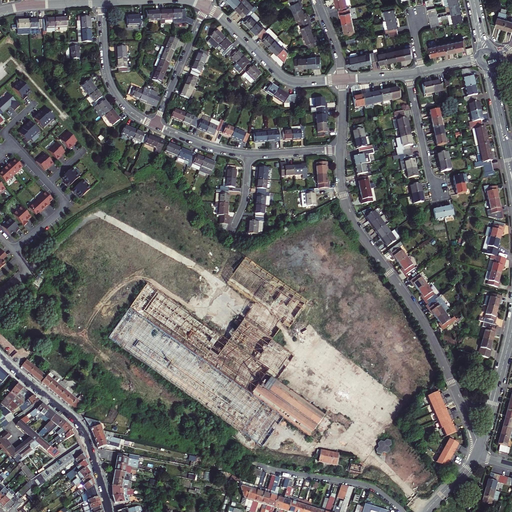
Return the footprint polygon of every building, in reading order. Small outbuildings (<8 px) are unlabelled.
[(241,0),(234,7),(240,12),(241,13),(244,15),(250,9),(252,6),(245,0),(241,0)] [(292,13),(301,9),(299,3),(297,0),(288,0),(287,1),(292,13)] [(345,0),(334,0),(336,4),(337,8),(339,8),(340,11),(347,10),(345,0)] [(461,9),(460,4),(450,6),(452,14),(462,12),(461,9)] [(392,6),(384,8),(386,21),(396,19),(395,14),(394,10),(393,10),(392,6)] [(250,9),(244,15),(247,18),(243,22),(246,25),(250,28),(256,22),(249,15),(253,12),(250,9)] [(301,9),(292,13),(297,24),(308,19),(306,16),(304,17),(303,13),(301,9)] [(341,19),(342,23),(352,21),(349,9),(347,10),(340,11),(339,12),(340,17),(341,17),(341,19)] [(194,21),(185,18),(185,11),(181,11),(181,10),(178,11),(172,11),(172,20),(173,24),(185,23),(191,26),(194,21)] [(148,21),(160,21),(160,12),(160,11),(153,12),(147,12),(148,21)] [(160,21),(172,20),(172,11),(166,11),(164,11),(164,12),(160,12),(160,21)] [(505,28),(507,18),(508,13),(500,11),(496,25),(501,27),(505,28)] [(462,12),(452,14),(449,15),(451,24),(464,22),(463,17),(462,12)] [(90,17),(78,18),(79,22),(82,22),(82,31),(91,30),(91,25),(90,21),(90,17)] [(144,27),(144,18),(140,19),(140,18),(138,18),(127,19),(127,28),(144,27)] [(43,21),(43,29),(55,28),(55,19),(50,20),(46,20),(46,21),(43,21)] [(55,19),(55,28),(68,28),(67,19),(60,19),(55,19)] [(302,36),(311,32),(309,27),(307,24),(309,23),(308,19),(297,24),(302,36)] [(396,19),(386,21),(388,29),(384,30),(385,34),(389,33),(397,32),(397,28),(398,27),(398,24),(396,19)] [(31,35),(30,21),(23,22),(17,22),(18,27),(18,30),(18,31),(22,31),(22,36),(31,35)] [(43,29),(43,21),(39,21),(36,21),(30,21),(31,35),(43,34),(43,29)] [(354,33),(352,21),(342,23),(343,27),(344,29),(342,30),(343,36),(354,33)] [(256,22),(250,28),(254,32),(256,34),(257,34),(259,36),(265,30),(256,22)] [(91,30),(82,31),(83,43),(91,42),(91,35),(91,30)] [(265,30),(259,36),(262,39),(261,39),(263,41),(268,46),(274,39),(265,30)] [(218,34),(215,31),(209,37),(211,38),(207,42),(215,49),(216,48),(224,39),(221,36),(218,33),(218,34)] [(307,49),(318,44),(316,39),(314,40),(313,36),(311,32),(302,36),(307,49)] [(178,47),(181,41),(179,40),(173,37),(168,49),(176,52),(178,47)] [(274,39),(268,46),(272,50),(285,62),(288,53),(280,45),(283,43),(277,37),(274,39)] [(228,43),(224,39),(216,48),(222,54),(221,54),(224,57),(227,55),(233,49),(230,46),(230,45),(228,43)] [(454,41),(456,51),(461,50),(465,49),(463,40),(454,41)] [(456,51),(454,41),(446,43),(448,53),(452,52),(456,51)] [(78,47),(78,43),(68,44),(65,44),(65,48),(70,47),(71,60),(80,60),(79,52),(79,47),(78,47)] [(444,53),(448,53),(446,43),(438,45),(440,54),(444,53)] [(440,54),(438,45),(429,47),(431,56),(435,55),(440,54)] [(117,60),(126,59),(125,47),(116,48),(117,54),(117,60)] [(411,47),(395,50),(397,60),(404,59),(405,58),(413,56),(411,47)] [(163,61),(170,64),(172,60),(173,61),(174,58),(176,52),(168,49),(163,61)] [(235,51),(233,49),(227,55),(236,64),(242,57),(238,53),(236,51),(235,51)] [(207,52),(200,50),(198,53),(197,53),(196,56),(194,61),(202,64),(207,52)] [(386,52),(389,62),(393,61),(397,60),(395,50),(386,52)] [(357,66),(360,66),(358,56),(357,52),(351,54),(349,56),(346,57),(348,66),(351,65),(352,67),(357,66)] [(377,52),(373,53),(375,61),(379,60),(380,64),(383,63),(389,62),(386,52),(378,54),(377,52)] [(368,62),(371,62),(370,54),(358,56),(360,66),(366,64),(369,64),(368,62)] [(246,61),(242,57),(236,64),(244,73),(251,67),(248,64),(248,63),(246,61)] [(319,57),(307,58),(307,67),(313,67),(316,66),(317,69),(320,68),(319,57)] [(307,67),(307,58),(294,59),(295,70),(299,70),(299,68),(303,68),(307,67)] [(118,72),(127,72),(126,59),(117,60),(117,66),(118,69),(118,72)] [(158,72),(166,76),(168,71),(170,67),(169,67),(170,64),(163,61),(158,72)] [(202,64),(194,61),(192,66),(190,69),(191,69),(190,73),(197,76),(202,64)] [(255,71),(251,66),(251,67),(244,73),(253,81),(259,75),(255,71)] [(471,78),(469,69),(461,71),(464,88),(475,86),(474,81),(473,77),(471,78)] [(166,76),(158,72),(153,84),(160,87),(162,83),(163,84),(164,81),(166,76)] [(197,76),(190,73),(188,77),(188,76),(186,79),(184,84),(192,87),(196,79),(199,81),(201,78),(197,76)] [(90,96),(97,91),(93,86),(92,84),(94,82),(91,79),(82,86),(90,96)] [(31,92),(21,81),(13,88),(24,100),(25,99),(28,97),(27,96),(31,92)] [(259,87),(273,97),(278,89),(270,84),(267,82),(266,83),(263,81),(259,87)] [(430,84),(433,94),(442,92),(439,82),(435,83),(430,84)] [(192,87),(184,84),(182,90),(180,95),(188,99),(192,87)] [(425,85),(421,86),(424,96),(433,94),(430,84),(425,85)] [(464,88),(467,101),(476,99),(475,95),(477,95),(476,92),(475,86),(464,88)] [(131,87),(128,94),(131,96),(133,97),(139,100),(142,92),(131,87)] [(156,93),(144,88),(142,92),(139,100),(145,102),(148,103),(151,104),(155,96),(156,93)] [(284,94),(278,89),(273,97),(283,103),(296,102),(296,95),(288,96),(284,94)] [(388,92),(390,102),(399,100),(397,90),(392,91),(388,92)] [(101,95),(97,91),(90,96),(98,106),(104,101),(102,98),(103,98),(101,95)] [(381,104),(390,102),(388,92),(383,93),(379,94),(381,104)] [(9,94),(0,101),(0,110),(2,112),(10,105),(14,110),(16,108),(19,105),(9,94)] [(381,104),(379,94),(375,95),(371,96),(373,106),(381,104)] [(160,98),(155,96),(151,104),(157,107),(160,98)] [(364,108),(373,106),(371,96),(366,97),(362,98),(364,108)] [(322,107),(322,104),(322,98),(313,99),(314,112),(325,111),(324,107),(322,107)] [(364,108),(362,98),(357,99),(353,100),(355,110),(364,108)] [(467,101),(470,114),(480,112),(479,105),(478,103),(477,103),(476,99),(467,101)] [(106,116),(113,110),(108,104),(107,103),(107,104),(104,101),(98,106),(96,108),(103,118),(106,116)] [(38,114),(34,117),(43,128),(54,117),(46,108),(42,112),(41,111),(38,114)] [(106,116),(114,126),(121,120),(116,115),(113,110),(106,116)] [(177,121),(182,123),(186,115),(174,110),(171,118),(177,121)] [(430,116),(431,121),(440,118),(439,110),(429,112),(430,116)] [(314,112),(315,124),(323,124),(323,118),(323,115),(325,115),(325,111),(314,112)] [(405,119),(403,112),(394,115),(397,130),(408,127),(407,122),(406,118),(405,119)] [(482,118),(480,112),(470,114),(473,126),(481,124),(481,121),(482,121),(482,118)] [(186,115),(182,123),(187,125),(190,126),(190,125),(194,127),(197,120),(186,115)] [(199,115),(197,120),(194,127),(198,128),(197,129),(199,130),(205,132),(209,124),(210,120),(199,115)] [(440,118),(431,121),(432,125),(433,129),(442,127),(440,118)] [(39,131),(30,121),(22,128),(23,129),(21,131),(19,133),(27,142),(39,131)] [(216,128),(209,124),(205,132),(209,134),(213,136),(215,130),(219,132),(222,124),(218,123),(216,128)] [(230,137),(234,129),(222,124),(219,132),(223,133),(222,134),(223,134),(230,137)] [(323,124),(315,124),(315,137),(326,137),(326,132),(324,133),(324,128),(323,124)] [(482,128),(481,124),(473,126),(474,130),(475,130),(477,138),(486,136),(485,130),(485,128),(482,128)] [(133,139),(137,131),(131,128),(125,126),(122,135),(133,139)] [(290,132),(291,140),(297,140),(299,139),(303,138),(303,126),(290,127),(290,132)] [(354,136),(355,141),(365,139),(363,127),(354,129),(355,132),(354,132),(354,136)] [(397,130),(399,139),(410,136),(409,132),(408,127),(397,130)] [(442,127),(433,129),(433,133),(434,137),(444,135),(442,127)] [(234,129),(230,137),(237,140),(242,142),(245,134),(234,129)] [(137,131),(133,139),(145,144),(148,136),(145,135),(145,134),(143,133),(137,131)] [(68,132),(60,140),(69,150),(72,146),(74,145),(77,141),(68,132)] [(291,140),(290,132),(281,132),(278,133),(278,140),(282,140),(282,141),(284,141),(291,140)] [(266,142),(265,133),(252,134),(253,143),(258,142),(266,142)] [(278,140),(278,133),(265,133),(266,142),(272,141),(275,141),(278,140)] [(446,144),(444,135),(434,137),(435,141),(436,146),(446,144)] [(148,136),(145,144),(151,147),(149,153),(154,155),(155,152),(160,153),(165,142),(157,139),(149,136),(148,136)] [(399,139),(402,151),(410,149),(410,146),(412,145),(412,141),(410,136),(399,139)] [(477,138),(479,146),(488,144),(487,140),(486,136),(477,138)] [(368,151),(365,139),(355,141),(356,146),(357,150),(359,150),(360,153),(368,151)] [(56,143),(48,150),(57,161),(61,157),(62,156),(65,152),(56,143)] [(178,156),(181,148),(175,146),(173,145),(173,146),(169,144),(166,151),(178,156)] [(479,146),(480,154),(490,152),(489,148),(488,144),(479,146)] [(181,148),(178,156),(189,161),(193,154),(193,153),(187,151),(181,148)] [(356,162),(357,167),(367,165),(371,164),(369,156),(375,155),(374,150),(368,151),(360,153),(361,157),(355,158),(356,162)] [(447,152),(437,154),(438,158),(439,163),(449,161),(447,152)] [(491,157),(490,152),(480,154),(477,155),(480,168),(483,167),(483,166),(491,164),(490,161),(492,161),(491,157)] [(44,154),(36,161),(44,171),(47,168),(48,169),(50,167),(53,164),(44,154)] [(193,154),(189,161),(187,166),(191,168),(192,167),(200,170),(201,167),(204,158),(199,156),(196,155),(193,154)] [(413,160),(412,157),(404,158),(406,170),(416,168),(414,162),(414,160),(413,160)] [(204,158),(201,167),(213,171),(216,163),(210,161),(204,158)] [(22,168),(16,160),(12,163),(12,162),(9,164),(7,167),(14,175),(22,168)] [(449,161),(439,163),(439,167),(440,172),(450,170),(449,161)] [(327,162),(315,163),(316,176),(326,175),(325,170),(325,166),(327,166),(327,162)] [(280,177),(293,176),(292,167),(287,167),(285,167),(285,165),(285,163),(279,164),(280,177)] [(293,176),(306,175),(305,163),(300,164),(301,166),(297,166),(292,167),(293,176)] [(235,165),(225,165),(224,177),(235,178),(235,171),(235,169),(234,169),(235,165)] [(358,173),(359,180),(368,178),(369,177),(367,165),(357,167),(358,173)] [(14,175),(7,167),(3,170),(2,171),(2,172),(0,174),(0,176),(6,183),(14,175)] [(256,180),(265,180),(265,168),(257,167),(256,174),(256,180)] [(80,176),(72,168),(62,177),(65,181),(67,182),(66,184),(68,187),(80,176)] [(417,172),(416,168),(406,170),(408,179),(418,177),(417,172)] [(326,175),(316,176),(317,188),(329,188),(328,183),(326,184),(326,180),(326,175)] [(454,182),(455,186),(464,184),(462,176),(453,178),(454,182)] [(235,178),(224,177),(224,186),(219,186),(218,190),(229,190),(229,187),(234,187),(234,184),(235,178)] [(371,191),(368,178),(359,180),(358,180),(359,186),(360,186),(360,188),(361,193),(371,191)] [(81,198),(91,188),(83,180),(72,191),(75,194),(76,193),(78,195),(81,198)] [(256,192),(264,193),(265,180),(256,180),(256,186),(255,188),(256,188),(256,192)] [(464,184),(455,186),(456,191),(457,195),(466,193),(464,184)] [(419,185),(409,187),(411,195),(421,193),(420,189),(419,185)] [(485,194),(486,202),(496,200),(495,194),(496,194),(495,191),(495,188),(487,189),(486,188),(481,189),(483,194),(485,194)] [(313,189),(305,189),(306,206),(315,205),(314,196),(314,194),(313,194),(313,189)] [(221,193),(220,203),(229,203),(229,197),(229,194),(228,194),(229,190),(218,190),(217,193),(221,193)] [(373,203),(371,191),(361,193),(362,196),(363,199),(362,199),(363,205),(373,203)] [(254,205),(263,205),(264,193),(256,192),(255,196),(255,199),(254,205)] [(38,201),(45,209),(48,206),(50,204),(49,203),(53,200),(46,193),(38,201)] [(422,198),(421,193),(411,195),(413,204),(423,202),(422,198)] [(489,214),(485,215),(485,217),(496,220),(500,220),(499,217),(500,217),(500,216),(499,216),(498,212),(500,212),(499,209),(498,206),(497,206),(496,200),(486,202),(489,214)] [(29,208),(36,216),(39,213),(40,213),(42,212),(45,209),(38,201),(29,208)] [(228,216),(229,203),(220,203),(219,224),(228,225),(229,225),(229,223),(229,217),(230,216),(228,216)] [(254,217),(262,218),(263,205),(254,205),(254,212),(254,214),(254,217)] [(31,218),(22,207),(13,215),(24,227),(27,223),(26,222),(28,220),(31,218)] [(443,209),(445,219),(454,217),(452,207),(448,208),(443,209)] [(445,219),(443,209),(439,209),(434,211),(436,221),(445,219)] [(370,221),(373,225),(381,219),(376,211),(367,218),(370,221)] [(262,218),(254,217),(253,221),(248,221),(248,228),(247,233),(256,234),(257,221),(262,222),(262,218)] [(20,229),(10,219),(2,226),(10,235),(13,233),(13,234),(16,231),(16,232),(18,231),(20,229)] [(381,219),(373,225),(376,229),(379,233),(387,226),(381,219)] [(502,224),(491,221),(487,237),(496,239),(498,233),(499,233),(500,230),(502,224)] [(381,236),(384,239),(392,233),(387,226),(379,233),(381,236)] [(395,230),(392,233),(384,239),(386,243),(389,247),(398,241),(397,240),(400,237),(395,230)] [(495,246),(496,239),(487,237),(482,253),(493,256),(494,251),(496,246),(495,246)] [(399,245),(390,251),(395,258),(396,260),(397,259),(401,264),(409,258),(399,245)] [(207,328),(149,287),(110,342),(240,433),(235,440),(256,455),(261,448),(266,452),(288,421),(320,444),(335,423),(266,375),(269,371),(256,362),(284,323),(289,326),(306,301),(243,256),(225,281),(256,303),(228,342),(223,338),(207,328)] [(503,259),(493,256),(489,272),(498,274),(500,268),(501,269),(501,266),(503,259)] [(416,268),(409,258),(401,264),(404,268),(405,269),(404,270),(407,275),(416,268)] [(498,274),(489,272),(485,284),(496,287),(497,283),(497,281),(496,281),(498,274)] [(420,291),(428,285),(421,275),(412,282),(416,286),(417,286),(417,287),(420,291)] [(430,305),(438,299),(428,285),(420,291),(424,296),(423,297),(425,299),(430,305)] [(488,293),(485,305),(495,308),(496,303),(497,302),(498,302),(500,296),(488,293)] [(371,307),(374,314),(394,303),(391,296),(371,307)] [(439,319),(447,313),(450,310),(440,297),(438,299),(430,305),(428,306),(432,311),(434,314),(435,314),(439,319)] [(494,311),(495,308),(485,305),(481,321),(484,322),(492,324),(495,314),(493,314),(494,311)] [(443,324),(442,324),(446,329),(454,323),(447,313),(439,319),(441,321),(443,324)] [(207,328),(223,338),(226,332),(211,322),(207,328)] [(480,338),(490,340),(492,334),(493,331),(495,325),(492,324),(484,322),(480,338)] [(476,354),(487,356),(488,350),(489,347),(488,346),(490,340),(480,338),(476,354)] [(26,360),(21,367),(42,383),(47,377),(26,360)] [(4,371),(0,367),(0,385),(9,375),(4,371)] [(48,388),(54,381),(47,376),(47,377),(42,383),(48,388)] [(8,390),(10,392),(7,396),(0,404),(0,419),(4,417),(11,412),(20,405),(33,396),(20,385),(14,380),(7,389),(8,390)] [(59,386),(54,381),(48,388),(54,393),(59,386)] [(65,391),(59,386),(54,393),(59,398),(65,391)] [(65,402),(71,395),(65,391),(59,398),(65,402)] [(444,439),(456,434),(453,429),(456,428),(455,425),(452,419),(452,417),(449,418),(447,413),(449,412),(448,410),(445,403),(445,401),(442,402),(440,397),(438,393),(426,398),(444,439)] [(77,400),(71,395),(65,402),(71,407),(77,400)] [(20,405),(23,411),(38,400),(35,398),(33,396),(20,405)] [(37,407),(30,413),(33,418),(40,412),(46,406),(44,404),(42,403),(37,408),(37,407)] [(40,412),(43,415),(49,409),(47,407),(46,406),(40,412)] [(44,420),(48,423),(56,414),(53,412),(49,409),(43,415),(46,417),(44,419),(44,420)] [(4,417),(8,422),(15,417),(11,412),(4,417)] [(56,414),(48,423),(39,433),(42,436),(49,429),(52,432),(55,429),(63,420),(59,417),(56,414)] [(25,416),(20,420),(25,424),(30,420),(25,416)] [(4,417),(0,419),(4,424),(4,425),(6,427),(10,424),(8,422),(4,417)] [(83,417),(89,426),(91,431),(92,434),(102,430),(99,422),(88,419),(83,417)] [(29,428),(30,428),(33,431),(38,425),(36,424),(40,420),(39,419),(29,428)] [(505,423),(503,428),(511,429),(511,420),(506,419),(505,423)] [(30,428),(29,428),(25,424),(20,420),(16,424),(26,433),(30,428)] [(65,421),(63,420),(55,429),(58,432),(57,433),(58,435),(70,426),(68,424),(65,421)] [(62,437),(65,436),(71,431),(73,429),(72,427),(70,426),(58,435),(54,439),(56,442),(57,441),(62,437)] [(29,438),(23,443),(27,447),(31,444),(40,437),(33,431),(30,428),(26,433),(33,439),(29,438)] [(502,432),(501,436),(511,439),(511,435),(511,429),(503,428),(502,432)] [(102,430),(92,434),(93,436),(94,438),(103,435),(113,437),(114,432),(104,430),(102,430)] [(8,431),(2,435),(5,439),(5,440),(11,435),(8,431)] [(65,441),(65,440),(74,435),(73,433),(71,431),(65,436),(62,437),(57,441),(59,445),(65,441)] [(113,437),(103,435),(94,438),(95,441),(96,443),(105,440),(120,443),(121,439),(118,438),(113,437)] [(511,439),(501,436),(500,441),(499,445),(501,445),(504,446),(508,447),(509,447),(511,439)] [(35,448),(40,445),(55,458),(59,455),(56,451),(53,449),(51,446),(40,437),(31,444),(35,448)] [(10,445),(5,440),(5,439),(1,443),(0,444),(0,445),(2,448),(4,450),(10,445)] [(461,449),(462,446),(450,439),(438,460),(448,466),(449,463),(450,463),(452,464),(458,454),(456,453),(455,452),(457,449),(458,450),(459,451),(461,449)] [(384,443),(380,443),(378,445),(379,448),(376,451),(377,454),(380,455),(383,453),(387,453),(389,451),(388,448),(390,445),(390,442),(386,441),(384,443)] [(23,443),(14,450),(18,455),(27,447),(23,443)] [(20,460),(35,448),(31,444),(27,447),(18,455),(13,459),(14,460),(16,463),(18,465),(22,470),(26,475),(30,480),(36,476),(33,472),(26,464),(24,465),(21,462),(20,460)] [(14,450),(10,445),(4,450),(8,456),(10,455),(13,459),(18,455),(14,450)] [(58,445),(53,449),(56,451),(59,455),(61,454),(63,452),(58,445)] [(57,462),(52,465),(36,476),(30,480),(33,487),(34,491),(65,467),(73,461),(71,459),(70,458),(80,450),(79,447),(61,460),(57,462)] [(337,454),(320,451),(319,456),(322,457),(321,463),(335,466),(337,454)] [(78,465),(85,460),(84,458),(83,454),(73,461),(65,467),(67,469),(71,465),(72,466),(75,463),(74,462),(75,461),(78,465)] [(138,467),(140,455),(130,454),(129,458),(118,456),(117,459),(116,463),(138,467)] [(73,478),(74,477),(87,467),(86,464),(85,460),(78,465),(69,473),(73,478)] [(116,467),(115,470),(126,472),(127,472),(131,473),(131,469),(137,470),(138,467),(116,463),(116,467)] [(79,482),(90,474),(89,471),(87,467),(74,477),(76,479),(71,483),(73,486),(75,485),(79,482)] [(253,475),(257,476),(260,477),(262,471),(258,470),(255,469),(253,475)] [(22,470),(20,473),(15,477),(16,479),(21,474),(23,477),(26,475),(22,470)] [(126,472),(115,470),(114,474),(114,477),(124,479),(124,476),(126,477),(127,472),(126,472)] [(261,498),(264,489),(261,488),(266,472),(264,471),(262,471),(260,477),(257,487),(256,491),(254,496),(261,498)] [(90,474),(79,482),(83,486),(92,480),(91,477),(90,474)] [(264,489),(261,498),(268,500),(275,476),(273,475),(272,475),(267,490),(264,489)] [(493,483),(495,476),(491,475),(488,485),(487,491),(496,493),(498,485),(496,484),(493,483)] [(256,491),(257,487),(260,477),(257,476),(254,486),(250,485),(249,489),(247,494),(254,496),(256,491)] [(277,476),(275,476),(268,500),(275,502),(276,497),(279,487),(275,486),(278,477),(277,476)] [(113,482),(112,485),(120,486),(124,487),(131,488),(132,481),(124,479),(114,477),(113,482)] [(281,504),(288,506),(290,501),(291,497),(294,488),(290,487),(292,480),(291,480),(289,479),(286,488),(284,495),(283,499),(281,504)] [(28,482),(12,498),(9,501),(2,508),(4,511),(5,511),(7,511),(20,499),(26,493),(33,487),(30,480),(28,482)] [(79,496),(80,495),(93,485),(93,482),(92,480),(83,486),(78,489),(75,492),(79,496)] [(244,503),(247,494),(249,489),(250,485),(239,481),(237,487),(240,488),(243,497),(242,503),(244,504),(244,503)] [(340,484),(337,495),(343,497),(347,484),(342,484),(340,484)] [(342,501),(338,511),(343,511),(346,502),(347,503),(352,485),(349,485),(347,484),(343,497),(342,501)] [(9,486),(8,485),(5,487),(0,492),(0,500),(7,494),(10,491),(7,488),(9,486)] [(82,499),(86,496),(96,492),(95,489),(93,485),(80,495),(82,499)] [(124,487),(120,486),(112,485),(113,490),(113,495),(126,495),(127,495),(128,495),(134,494),(135,494),(136,489),(131,488),(124,487)] [(34,491),(33,487),(26,493),(29,496),(28,497),(31,500),(36,495),(34,491)] [(496,493),(487,491),(485,499),(483,505),(493,507),(494,502),(496,493)] [(83,502),(98,498),(96,492),(86,496),(82,499),(83,502)] [(9,501),(7,499),(10,497),(7,494),(0,500),(0,506),(2,508),(9,501)] [(248,504),(246,510),(250,511),(254,496),(247,494),(244,503),(248,504)] [(127,495),(126,495),(113,495),(112,495),(114,500),(115,503),(129,501),(128,495),(127,495)] [(261,498),(254,496),(250,511),(249,511),(254,511),(255,511),(256,508),(257,508),(258,502),(259,503),(261,498)] [(295,508),(296,503),(298,499),(294,498),(291,497),(290,501),(288,506),(295,508)] [(82,508),(99,502),(98,500),(98,498),(83,502),(81,503),(80,504),(82,508)] [(268,500),(261,498),(259,503),(263,504),(262,508),(260,511),(263,511),(264,511),(268,500)] [(326,506),(324,511),(323,511),(328,511),(333,499),(328,498),(328,500),(326,506)] [(22,502),(20,499),(7,511),(16,511),(15,510),(20,505),(20,504),(22,502)] [(298,499),(296,503),(295,508),(302,511),(304,505),(305,500),(304,500),(304,501),(298,499)] [(317,510),(316,511),(323,511),(324,511),(325,508),(326,506),(328,500),(324,499),(320,511),(317,510)] [(271,511),(273,507),(275,502),(268,500),(264,511),(263,511),(271,511)] [(305,500),(304,505),(302,511),(306,511),(308,511),(310,507),(312,503),(306,502),(307,501),(305,500)] [(331,511),(338,511),(342,501),(340,500),(338,505),(334,504),(331,511)] [(84,511),(101,506),(100,505),(99,502),(82,508),(84,511)] [(278,511),(281,504),(275,502),(273,507),(276,508),(274,511),(278,511)] [(316,511),(317,510),(319,506),(312,503),(310,507),(308,511),(316,511)] [(376,511),(387,511),(388,510),(371,505),(365,503),(363,508),(361,511),(369,511),(370,510),(376,511)]
